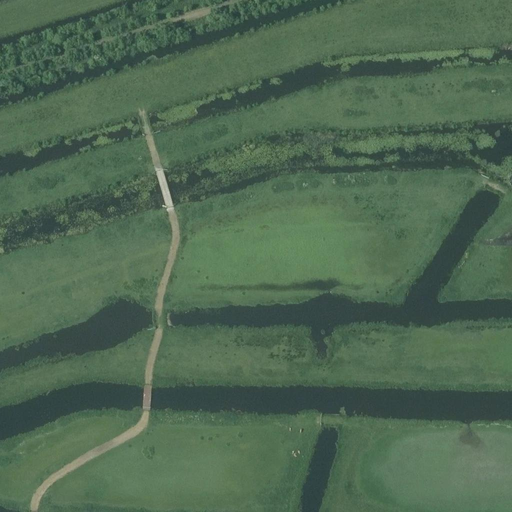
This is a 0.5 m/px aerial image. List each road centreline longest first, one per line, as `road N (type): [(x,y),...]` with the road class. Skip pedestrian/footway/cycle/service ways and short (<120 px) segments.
road 1 (track): [(34,511),(54,473),(143,426),(177,233),(142,113)]
road 2 (track): [(236,0),(0,72)]
